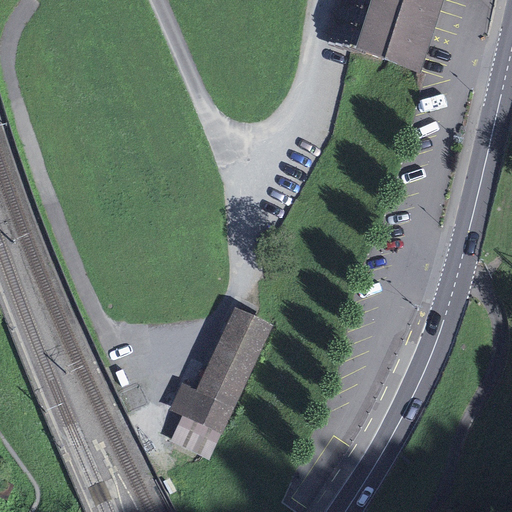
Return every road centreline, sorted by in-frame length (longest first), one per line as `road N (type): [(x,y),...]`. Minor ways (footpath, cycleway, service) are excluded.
road 1 (primary): [(511,46),(440,330),(399,422),(344,511)]
road 2 (track): [(433,511),(493,370),(500,333),(485,293),(457,277)]
